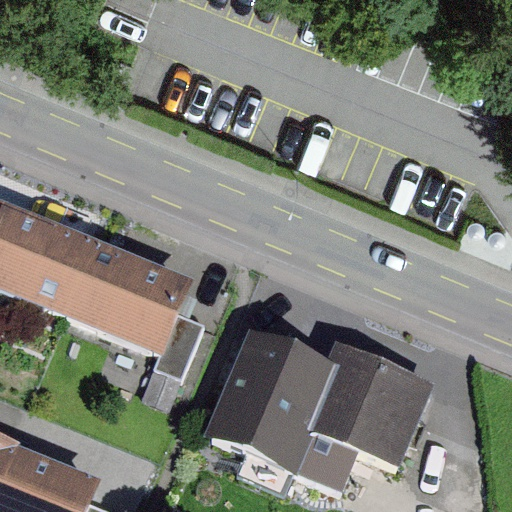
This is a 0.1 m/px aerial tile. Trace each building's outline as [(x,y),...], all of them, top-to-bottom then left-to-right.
[(0,312),(65,339),(98,262),(0,221),(0,312)] [(196,302),(98,262),(65,339),(157,377),(164,380),(186,327),(196,302)] [(155,381),(183,392),(206,336),(186,327),(164,380),(157,377),(155,381)] [(315,445),(400,481),(436,397),(336,355),(327,375),(253,344),(208,450),(297,487),(315,445)] [(0,487),(9,467),(0,463),(0,487)] [(101,511),(104,506),(9,467),(0,487),(0,511),(101,511)]
